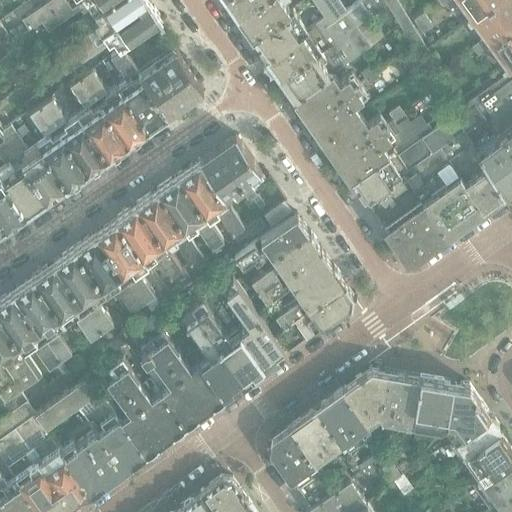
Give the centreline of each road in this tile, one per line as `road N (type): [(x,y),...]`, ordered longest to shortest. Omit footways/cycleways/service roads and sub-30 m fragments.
road 1 (residential): [(0,259),(249,88)]
road 2 (residential): [(400,305),(249,88)]
road 3 (residential): [(230,427),(400,305)]
road 4 (residential): [(113,511),(230,427)]
road 5 (residential): [(400,305),(506,230)]
